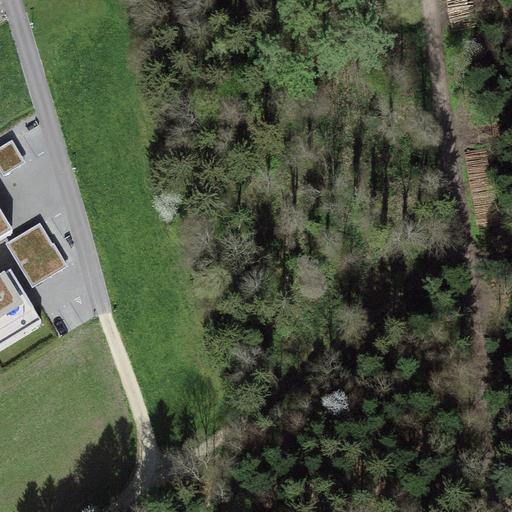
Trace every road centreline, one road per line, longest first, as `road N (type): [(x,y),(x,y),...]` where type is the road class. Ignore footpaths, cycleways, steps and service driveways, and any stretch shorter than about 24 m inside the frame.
road 1 (track): [(429,0),(504,511)]
road 2 (track): [(466,247),(212,471),(152,468)]
road 3 (residential): [(9,0),(104,311)]
road 4 (track): [(104,311),(152,454),(145,486),(110,511)]
